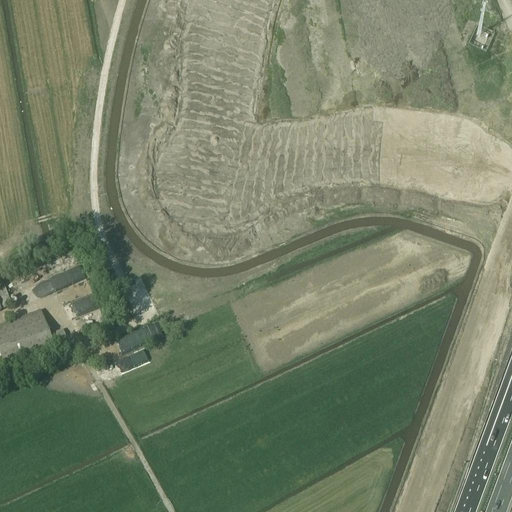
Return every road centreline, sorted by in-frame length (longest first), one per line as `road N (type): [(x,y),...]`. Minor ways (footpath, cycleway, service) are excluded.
road 1 (track): [(77,346),(138,324),(93,196),(104,73),(122,0)]
road 2 (motorway): [(511,246),(439,511)]
road 3 (track): [(172,511),(77,346)]
road 4 (tertiary): [(354,151),(447,157),(511,176)]
road 5 (motorway): [(227,144),(235,57),(252,0)]
road 6 (motorway): [(210,0),(201,145)]
road 7 (tertiary): [(201,145),(180,179),(195,206),(226,211),(251,180)]
road 8 (motorway): [(511,393),(468,511)]
